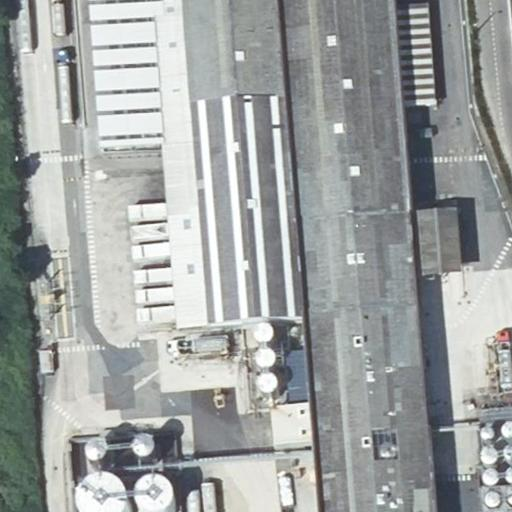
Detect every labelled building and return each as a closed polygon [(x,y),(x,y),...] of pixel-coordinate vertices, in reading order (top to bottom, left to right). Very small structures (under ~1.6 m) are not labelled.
[(189,0),(216,318),(308,312),(284,0),(189,0)] [(311,343),(318,436),(324,511),(442,511),(425,285),(420,220),(402,0),(284,0),(308,312),(311,343)] [(420,220),(425,285),(467,282),(462,217),(420,220)] [(303,437),(318,436),(311,343),(295,345),(303,437)] [(511,511),(511,427),(477,432),(488,511),(511,511)] [(175,511),(180,483),(139,477),(143,450),(82,442),(73,511),(175,511)]
